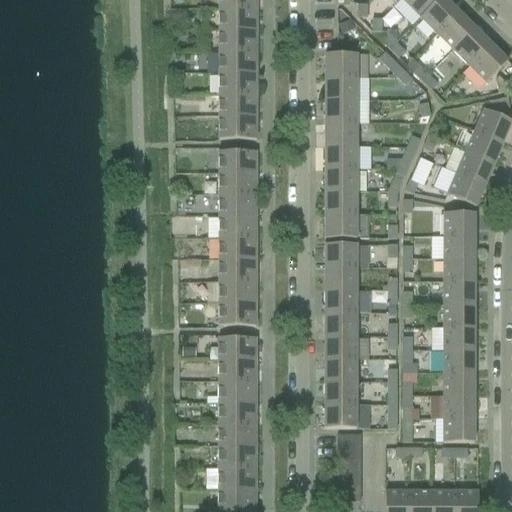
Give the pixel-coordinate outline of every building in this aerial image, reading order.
[(255,11),(254,0),(217,0),(217,11),(255,11)] [(400,0),(400,1),(419,19),(437,0),(400,0)] [(437,0),(419,19),(418,20),(434,36),(456,14),(442,0),(437,0)] [(356,7),(356,20),(365,20),(365,7),(356,7)] [(255,33),(255,11),(217,11),(217,33),(255,33)] [(456,14),(434,36),(450,52),(472,30),(456,14)] [(370,21),(370,35),(380,35),(380,21),(370,21)] [(472,30),(450,52),(467,68),(488,46),(472,30)] [(385,32),(385,49),(395,46),(395,32),(385,32)] [(255,54),(255,33),(217,33),(217,54),(255,54)] [(404,53),(395,46),(385,49),(398,61),(404,53)] [(506,64),(488,46),(467,68),(484,86),(506,64)] [(255,76),(255,54),(217,54),(217,76),(255,76)] [(377,62),(395,80),(402,73),(384,55),(377,62)] [(355,80),(355,57),(342,57),(323,57),(323,80),(355,80)] [(411,74),(420,83),(427,77),(418,68),(411,74)] [(410,81),(402,73),(395,80),(404,88),(410,81)] [(255,98),(255,76),(217,76),(217,98),(255,98)] [(436,86),(427,77),(420,83),(429,93),(436,86)] [(494,82),(496,95),(505,94),(503,84),(497,78),(494,82)] [(355,103),(355,80),(323,80),(323,103),(355,103)] [(255,120),(255,98),(217,98),(217,120),(255,120)] [(508,110),(506,100),(498,101),(500,115),(505,117),(508,110)] [(355,126),(355,103),(323,103),(323,126),(355,126)] [(417,107),(419,120),(428,118),(426,106),(417,107)] [(482,112),(474,130),(473,133),(501,145),(510,124),(482,112)] [(255,142),(255,120),(217,120),(217,141),(235,142),(255,142)] [(355,149),(355,126),(323,126),(323,149),(355,149)] [(431,127),(426,139),(435,142),(440,131),(431,127)] [(492,167),(501,145),(473,133),(464,155),(492,167)] [(410,139),(405,149),(414,153),(418,142),(410,139)] [(430,154),(435,142),(426,139),(421,151),(430,154)] [(355,172),(355,149),(323,149),(323,172),(355,172)] [(404,176),(414,153),(405,149),(395,172),(404,176)] [(254,154),(234,154),(217,153),(217,175),(254,176),(254,154)] [(483,188),(492,167),(464,155),(454,176),(483,188)] [(355,195),(355,172),(323,172),(323,195),(355,195)] [(254,197),(254,176),(217,175),(217,197),(254,197)] [(474,210),(483,188),(454,176),(445,197),(456,202),(474,210)] [(395,196),(401,184),(392,180),(386,194),(395,196)] [(417,184),(409,180),(403,193),(411,197),(417,184)] [(395,209),(395,196),(386,194),(386,210),(395,209)] [(355,218),(355,195),(323,195),(323,218),(355,218)] [(254,219),(254,197),(217,197),(217,219),(254,219)] [(401,203),(401,215),(410,215),(410,203),(401,203)] [(473,216),(453,216),(442,215),(442,239),(473,239),(473,216)] [(366,218),(355,218),(323,218),(323,241),(355,241),(366,241),(366,218)] [(254,241),(254,219),(217,219),(217,241),(254,241)] [(386,228),(386,241),(396,241),(396,228),(386,228)] [(473,262),(473,239),(442,239),(442,261),(473,262)] [(254,263),(254,241),(217,241),(217,263),(254,263)] [(355,247),(343,247),(323,247),(322,270),(354,270),(355,247)] [(386,247),(386,260),(395,260),(395,247),(386,247)] [(401,249),(401,262),(410,262),(410,249),(401,249)] [(473,284),(473,262),(442,261),(442,284),(473,284)] [(410,274),(410,262),(401,262),(401,274),(410,274)] [(254,285),(254,263),(217,263),(217,285),(254,285)] [(354,293),(354,270),(322,270),(322,293),(354,293)] [(395,294),(395,281),(386,281),(386,294),(395,294)] [(473,308),(473,284),(442,284),(442,307),(473,308)] [(254,306),(254,285),(217,285),(217,306),(254,306)] [(368,293),(354,293),(322,293),(322,316),(354,316),(368,316),(368,293)] [(395,307),(395,294),(386,294),(386,307),(395,307)] [(400,294),(400,307),(410,307),(410,294),(400,294)] [(254,328),(254,306),(217,306),(217,328),(234,328),(254,328)] [(410,320),(410,307),(400,307),(400,320),(410,320)] [(473,330),(473,308),(442,307),(441,330),(473,330)] [(354,339),(354,316),(322,316),(322,339),(354,339)] [(386,326),(385,339),(395,339),(395,326),(386,326)] [(472,353),(473,330),(441,330),(441,353),(472,353)] [(354,362),(354,339),(322,339),(322,362),(354,362)] [(395,352),(395,339),(385,339),(385,352),(395,352)] [(254,340),(234,340),(217,340),(217,362),(254,362),(254,340)] [(401,340),(401,353),(410,353),(410,340),(401,340)] [(410,366),(410,353),(401,353),(400,366),(410,366)] [(472,376),(472,353),(441,353),(441,376),(472,376)] [(254,384),(254,362),(217,362),(217,384),(254,384)] [(354,385),(354,362),(322,362),(322,385),(354,385)] [(386,372),(385,385),(395,386),(395,372),(386,372)] [(472,399),(472,376),(441,376),(441,399),(472,399)] [(254,406),(254,384),(217,384),(217,406),(254,406)] [(354,408),(354,385),(322,385),(322,408),(354,408)] [(395,409),(395,386),(385,385),(385,408),(395,409)] [(401,386),(401,399),(410,399),(410,386),(401,386)] [(410,422),(410,399),(401,399),(400,422),(410,422)] [(472,422),(472,399),(441,399),(441,422),(472,422)] [(254,428),(254,406),(217,406),(216,428),(254,428)] [(354,431),(354,411),(354,408),(322,408),(322,431),(354,431)] [(395,431),(395,409),(385,408),(385,431),(395,431)] [(410,445),(410,422),(400,422),(400,445),(410,445)] [(472,445),(472,422),(441,422),(441,445),(452,445),(472,445)] [(254,449),(254,428),(216,428),(216,449),(254,449)] [(359,449),(359,437),(335,437),(335,449),(359,449)] [(254,471),(254,449),(216,449),(216,471),(254,471)] [(359,460),(359,449),(335,449),(335,460),(359,460)] [(407,460),(407,451),(394,451),(394,460),(407,460)] [(420,460),(420,451),(407,451),(407,460),(420,460)] [(452,460),(452,451),(439,451),(439,460),(452,460)] [(465,460),(466,451),(452,451),(452,460),(465,460)] [(359,471),(359,460),(335,460),(335,471),(359,471)] [(254,493),(254,471),(216,471),(216,493),(254,493)] [(359,482),(359,471),(335,471),(335,482),(359,482)] [(359,493),(359,482),(335,482),(335,492),(359,493)] [(359,504),(359,493),(335,492),(335,504),(359,504)] [(254,511),(254,493),(216,493),(216,511),(254,511)] [(406,511),(406,494),(383,494),(383,511),(406,511)] [(429,511),(430,494),(408,494),(406,494),(406,511),(429,511)] [(452,511),(453,494),(430,494),(429,511),(452,511)] [(476,511),(476,494),(453,494),(452,511),(476,511)]
